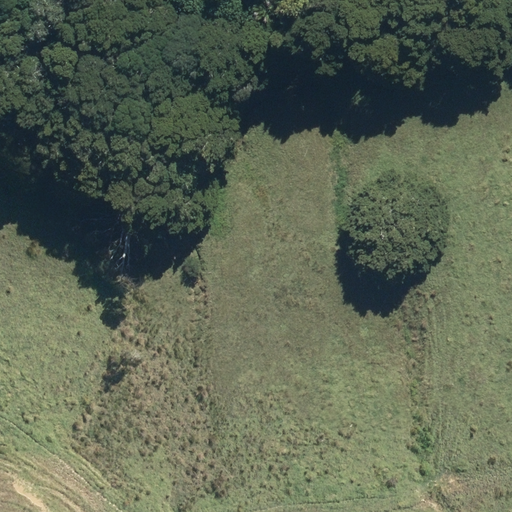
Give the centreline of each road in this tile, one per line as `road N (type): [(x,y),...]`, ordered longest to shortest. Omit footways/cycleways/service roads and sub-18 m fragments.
road 1 (track): [(377,511),(511,473)]
road 2 (track): [(0,439),(109,511)]
